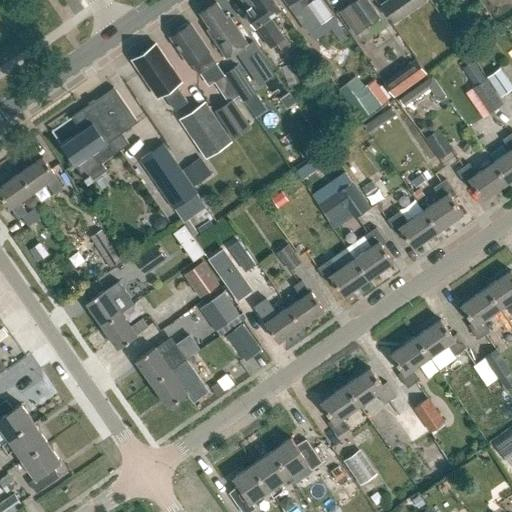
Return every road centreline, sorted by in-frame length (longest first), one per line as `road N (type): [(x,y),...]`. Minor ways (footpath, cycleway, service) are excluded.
road 1 (residential): [(147,474),(511,221)]
road 2 (residential): [(147,474),(0,260)]
road 3 (tertiary): [(0,115),(118,34)]
